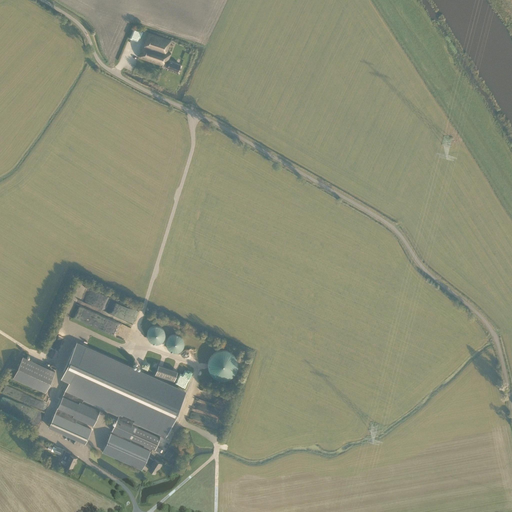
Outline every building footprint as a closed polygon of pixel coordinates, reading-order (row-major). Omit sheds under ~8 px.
[(162,66),(162,65),(177,72),(180,64),(169,59),(171,53),(167,51),(171,40),(148,32),(138,57),(162,66)] [(76,305),(71,318),(104,330),(106,325),(111,326),(114,318),(76,305)] [(135,324),(140,311),(128,306),(128,315),(124,313),(122,313),(120,318),(129,321),(129,322),(135,324)] [(158,325),(156,325),(154,325),(153,325),(151,326),(150,327),(149,328),(148,329),(147,331),(147,332),(147,334),(147,336),(147,337),(148,338),(149,340),(150,341),(151,342),(153,342),(154,343),(156,343),(157,343),(159,342),(160,342),(161,342),(162,341),(163,340),(164,338),(165,337),(165,336),(165,334),(165,332),(165,331),(164,329),(163,328),(162,327),(161,326),(160,326),(159,325),(158,325)] [(176,334),(175,334),(173,334),(172,334),(170,335),(169,336),(168,337),(167,338),(166,340),(166,341),(166,343),(166,344),(166,346),(167,347),(168,348),(169,349),(170,350),(172,351),(173,351),(175,352),(176,351),(178,351),(179,350),(181,349),(182,348),(183,347),(183,346),(184,344),(184,343),(184,341),(183,340),(183,338),(182,337),(181,336),(179,335),(178,334),(176,334)] [(50,426),(85,442),(91,428),(75,421),(76,418),(93,425),(95,421),(97,420),(97,418),(98,417),(98,416),(98,414),(100,410),(82,402),(83,399),(97,405),(109,410),(119,414),(115,422),(112,430),(115,432),(122,435),(129,438),(132,439),(136,441),(140,443),(144,445),(143,447),(129,441),(114,434),(110,432),(103,449),(107,451),(124,459),(142,467),(142,465),(143,464),(143,462),(146,464),(149,466),(148,468),(147,469),(154,473),(158,467),(159,468),(159,467),(160,467),(161,465),(162,463),(161,463),(160,462),(157,460),(154,458),(153,459),(148,456),(150,450),(150,448),(154,450),(160,437),(153,434),(146,431),(137,427),(139,423),(149,428),(160,433),(166,436),(175,414),(185,392),(173,386),(129,367),(85,347),(50,426)] [(219,379),(223,380),(226,379),(229,378),(232,376),(234,374),(236,371),(237,368),(238,365),(237,361),(236,358),(234,355),(232,353),(229,351),(226,350),(223,350),(219,350),(216,351),(213,353),(211,355),(209,358),(208,361),(207,365),(208,368),(209,371),(211,374),(213,376),(216,378),(219,379)] [(55,371),(23,356),(13,377),(45,392),(55,371)] [(177,371),(158,364),(155,374),(174,381),(177,371)] [(62,448),(56,446),(54,452),(59,454),(62,448)] [(70,452),(65,450),(61,459),(66,461),(64,464),(72,467),(77,457),(70,454),(70,452)]
